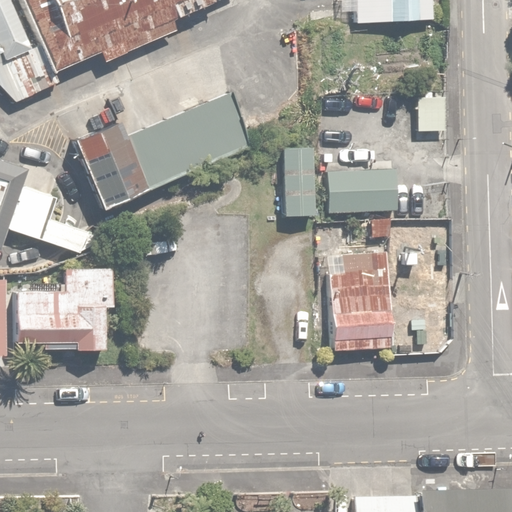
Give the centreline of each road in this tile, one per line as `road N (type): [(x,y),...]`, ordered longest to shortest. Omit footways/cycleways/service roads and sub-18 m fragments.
road 1 (tertiary): [(0,428),(497,415)]
road 2 (unclassified): [(497,415),(487,0)]
